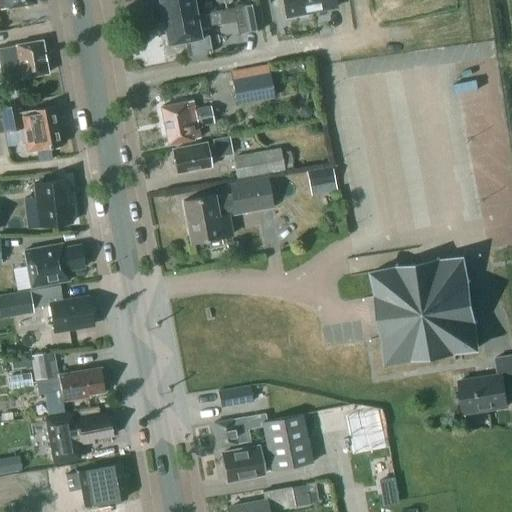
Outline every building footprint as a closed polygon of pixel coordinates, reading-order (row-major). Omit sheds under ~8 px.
[(157,0),(162,21),(196,15),(192,0),(157,0)] [(311,11),(308,0),(282,0),(286,16),(311,11)] [(308,0),(311,11),(313,11),(314,13),(325,11),(325,8),(335,7),(333,0),(308,0)] [(196,15),(162,21),(167,45),(184,42),(187,58),(211,53),(208,36),(201,37),(199,25),(210,23),(211,25),(235,21),(238,33),(264,27),(259,2),(196,15)] [(12,45),(0,47),(0,70),(2,80),(7,79),(47,72),(42,40),(12,45)] [(231,79),(236,105),(274,98),(269,72),(231,79)] [(161,105),(168,142),(199,136),(197,124),(213,121),(210,104),(194,107),(192,99),(161,105)] [(21,102),(0,105),(2,116),(2,118),(4,130),(5,130),(22,127),(24,138),(26,150),(61,144),(53,105),(23,111),(21,102)] [(174,149),(178,170),(210,164),(208,153),(219,151),(220,153),(232,151),(229,135),(213,138),(214,144),(208,145),(207,143),(174,149)] [(234,159),(237,178),(284,170),(280,151),(234,159)] [(331,167),(306,171),(310,194),(335,190),(331,167)] [(67,178),(34,183),(35,196),(39,225),(73,221),(72,217),(75,213),(74,204),(70,201),(67,178)] [(213,195),(182,201),(189,241),(232,234),(228,215),(272,207),(267,181),(230,188),(231,194),(213,197),(213,195)] [(61,248),(61,247),(49,249),(49,245),(26,249),(33,286),(71,279),(69,269),(85,267),(81,244),(61,248)] [(371,270),(376,297),(382,337),(386,362),(477,347),(462,256),(371,270)] [(51,304),(55,330),(93,324),(88,296),(63,300),(61,285),(31,290),(33,307),(51,304)] [(0,294),(0,317),(34,311),(30,290),(0,294)] [(35,380),(57,376),(53,352),(30,356),(35,380)] [(458,380),(463,412),(507,405),(504,384),(511,382),(511,353),(495,357),(497,374),(458,380)] [(59,377),(37,380),(39,392),(61,389),(63,400),(88,395),(88,392),(104,389),(100,367),(59,374),(59,377)] [(379,410),(346,417),(353,454),(386,447),(379,410)] [(73,413),(46,418),(55,463),(81,458),(78,442),(82,441),(83,444),(97,441),(96,438),(114,435),(110,413),(100,414),(78,418),(79,423),(75,424),(73,413)] [(267,420),(266,413),(214,422),(218,446),(250,440),(248,429),(262,426),(261,421),(263,421),(267,420)] [(311,461),(307,436),(302,413),(267,420),(263,421),(266,441),(267,444),(223,453),(228,480),(265,473),(262,461),(270,460),(271,469),(311,461)] [(120,464),(65,474),(69,490),(81,488),(84,505),(126,497),(120,464)] [(43,469),(30,471),(30,474),(32,488),(34,497),(47,494),(44,477),(43,469)] [(231,506),(231,511),(267,511),(268,511),(309,503),(305,483),(263,491),(265,500),(231,506)] [(39,502),(40,511),(77,511),(75,496),(39,502)]
